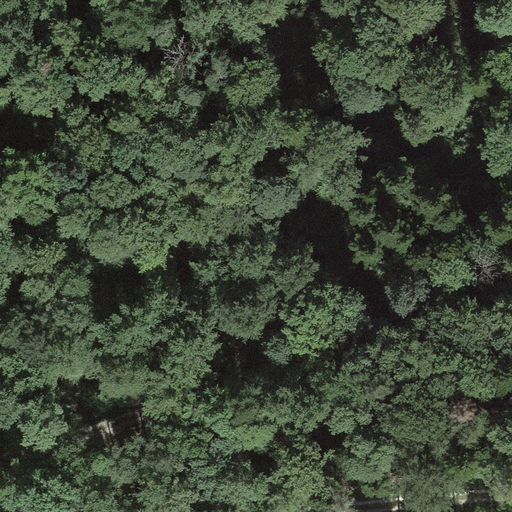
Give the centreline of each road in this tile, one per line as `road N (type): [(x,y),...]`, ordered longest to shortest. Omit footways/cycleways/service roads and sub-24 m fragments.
road 1 (track): [(0,464),(511,277)]
road 2 (track): [(511,495),(309,511)]
